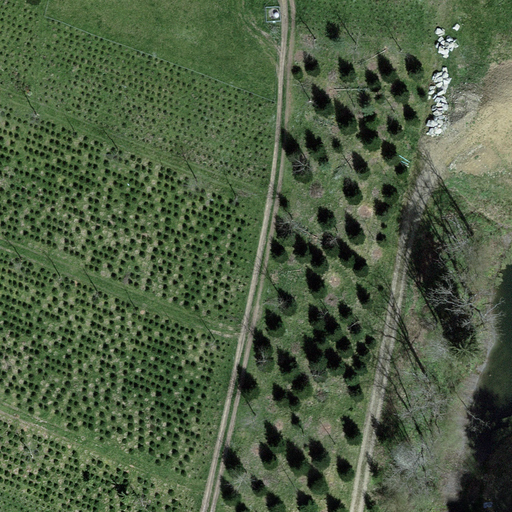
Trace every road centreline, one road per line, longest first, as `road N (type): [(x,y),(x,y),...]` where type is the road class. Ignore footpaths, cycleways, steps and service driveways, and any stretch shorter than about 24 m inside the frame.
road 1 (track): [(286,0),(276,179),(207,511)]
road 2 (track): [(356,511),(416,205),(436,166),(489,115)]
road 3 (track): [(424,186),(430,100),(451,0)]
